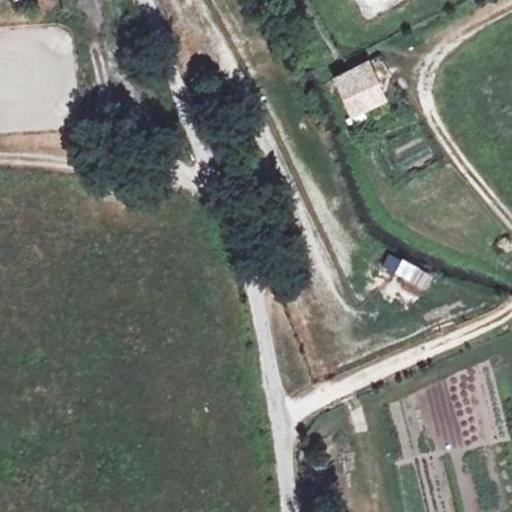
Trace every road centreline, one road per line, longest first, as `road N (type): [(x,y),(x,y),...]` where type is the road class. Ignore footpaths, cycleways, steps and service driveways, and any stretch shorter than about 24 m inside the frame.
road 1 (unclassified): [(148,0),(249,263),(294,511)]
road 2 (track): [(511,217),(445,136),(428,105),(426,77),(448,39),(511,7)]
road 3 (track): [(282,419),(511,311)]
